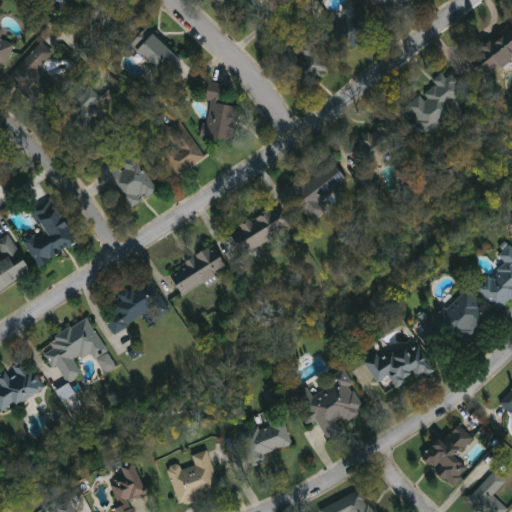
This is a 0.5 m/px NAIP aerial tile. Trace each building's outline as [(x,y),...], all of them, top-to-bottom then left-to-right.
[(93,31),(103,19),(125,39),(140,23),(115,0),(95,0),(79,18),(93,31)] [(417,0),(388,22),(370,0),(417,0)] [(321,22),(334,13),(341,22),(347,18),(341,11),(354,2),(376,33),(344,55),(321,22)] [(473,55),(511,30),(511,62),(488,78),(473,55)] [(147,42),(155,34),(183,61),(166,78),(134,48),(143,39),(147,42)] [(0,38),(16,44),(8,68),(0,65),(0,38)] [(312,42),(332,67),(309,86),(294,67),(302,60),(297,53),(312,42)] [(53,54),(34,73),(25,64),(43,45),(53,54)] [(406,106),(451,72),(466,92),(450,104),(458,115),(429,136),(406,106)] [(239,107),(234,142),(204,138),(210,101),(207,101),(210,82),(225,85),(222,104),(239,107)] [(73,89),(74,135),(97,134),(95,88),(73,89)] [(406,138),(368,168),(352,148),(391,118),(406,138)] [(206,158),(179,177),(162,152),(189,133),(206,158)] [(159,189),(131,209),(109,178),(137,158),(159,189)] [(324,201),(310,212),(295,192),(334,162),(349,180),(335,191),(341,199),(330,208),(324,201)] [(57,202),(79,246),(39,266),(25,239),(42,231),(33,214),(57,202)] [(247,254),(234,231),(278,206),(290,229),(247,254)] [(0,264),(7,260),(0,248),(0,241),(12,235),(33,274),(0,291),(0,264)] [(477,291),(505,262),(499,256),(509,245),(511,247),(511,300),(499,313),(477,291)] [(182,294),(171,270),(217,247),(228,271),(182,294)] [(124,303),(120,297),(149,278),(171,311),(158,320),(153,312),(116,335),(104,316),(124,303)] [(492,315),(457,352),(430,327),(466,289),(492,315)] [(109,353),(97,360),(93,353),(77,362),(84,376),(66,385),(44,344),(91,320),(109,353)] [(420,341),(434,371),(397,389),(391,378),(377,384),(368,365),(420,341)] [(117,366),(108,352),(97,359),(106,373),(117,366)] [(46,389),(4,415),(0,408),(0,390),(3,389),(0,384),(0,377),(29,360),(46,389)] [(325,443),(301,395),(311,390),(314,396),(348,379),(364,411),(340,423),(345,433),(325,443)] [(56,390),(61,401),(75,395),(70,383),(56,390)] [(511,413),(511,414),(500,401),(511,390),(511,413)] [(288,423),(292,447),(263,453),(265,463),(243,467),(237,433),(288,423)] [(450,488),(425,453),(462,426),(474,442),(458,454),(472,472),(450,488)] [(182,470),(196,466),(193,457),(210,451),(222,494),(181,506),(169,468),(181,465),(182,470)] [(148,495),(131,501),(134,511),(118,511),(117,509),(121,508),(113,486),(127,481),(122,468),(136,463),(148,495)] [(495,496),(509,510),(507,511),(478,511),(467,501),(496,472),(507,483),(495,496)] [(322,511),(322,510),(365,491),(374,511),(322,511)] [(76,511),(71,500),(56,507),(58,511),(76,511)]
